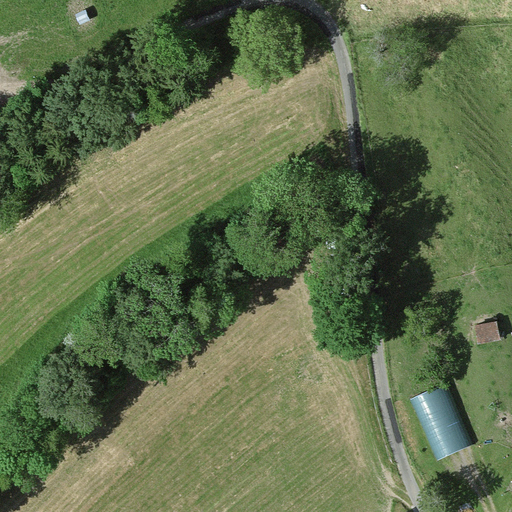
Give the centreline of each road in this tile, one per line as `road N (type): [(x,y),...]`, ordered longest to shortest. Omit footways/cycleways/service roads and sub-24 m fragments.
road 1 (residential): [(297,0),(327,22),(345,71),(375,343),(394,442),(423,511)]
road 2 (residential): [(0,131),(182,27),(251,0)]
